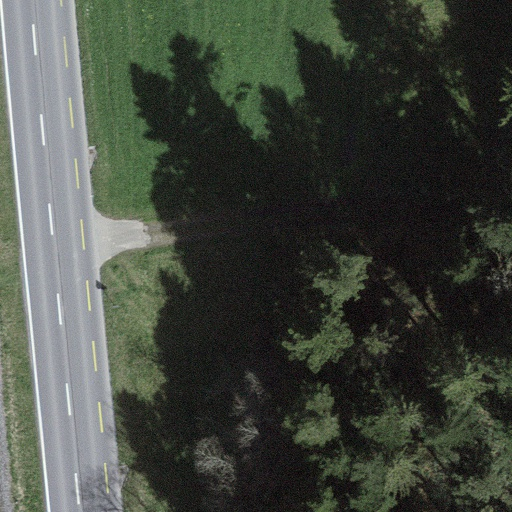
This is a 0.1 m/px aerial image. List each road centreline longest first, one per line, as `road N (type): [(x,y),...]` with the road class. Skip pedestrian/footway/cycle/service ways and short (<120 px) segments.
road 1 (primary): [(80,511),(33,0)]
road 2 (track): [(511,221),(266,217)]
road 3 (track): [(52,245),(266,217)]
